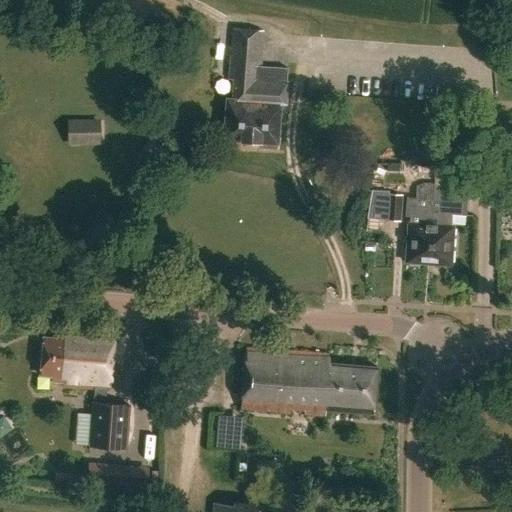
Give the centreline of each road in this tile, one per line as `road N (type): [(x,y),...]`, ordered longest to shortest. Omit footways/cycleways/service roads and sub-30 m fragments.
road 1 (unclassified): [(449,366),(395,326),(0,295)]
road 2 (residential): [(483,66),(482,350)]
road 3 (track): [(343,321),(332,249),(295,192),(289,158),(298,53)]
road 4 (tertiary): [(420,511),(423,418),(449,366)]
